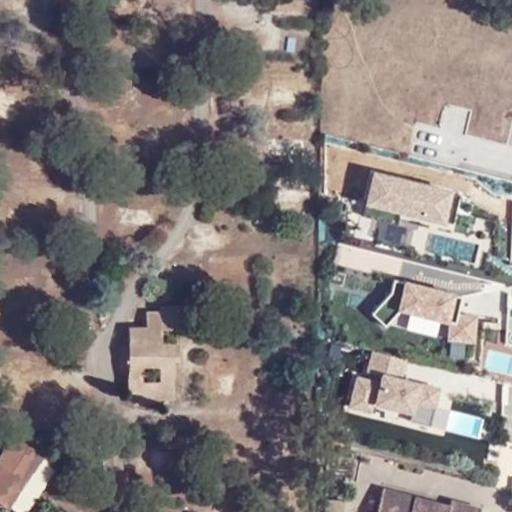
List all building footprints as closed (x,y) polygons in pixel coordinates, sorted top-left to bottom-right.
[(270,75),(271,109),(310,109),(310,74),(270,75)] [(0,126),(21,126),(20,108),(7,108),(6,86),(0,86),(0,126)] [(184,163),(183,130),(154,130),(155,164),(184,163)] [(399,210),(451,223),(458,194),(372,172),(368,189),(373,190),(371,196),(367,195),(362,215),(395,223),(399,210)] [(0,214),(0,233),(18,232),(17,214),(0,214)] [(250,286),(248,255),(209,258),(211,289),(250,286)] [(0,283),(2,314),(16,313),(15,298),(36,296),(34,274),(0,276),(0,283)] [(386,327),(402,310),(451,322),(449,341),(476,344),(479,317),(460,315),(465,297),(397,280),(394,292),(373,314),(386,327)] [(177,328),(178,306),(159,306),(159,311),(145,311),(146,326),(127,327),(125,393),(132,394),(132,404),(161,404),(161,399),(170,399),(172,360),(177,361),(176,343),(160,343),(160,328),(177,328)] [(0,358),(0,384),(36,377),(31,352),(0,358)] [(379,384),(356,379),(349,407),(368,412),(370,403),(410,413),(413,402),(433,407),(437,389),(399,380),(404,360),(372,352),(367,372),(381,376),(379,384)] [(241,382),(228,383),(227,360),(206,361),(208,401),(242,398),(241,382)] [(0,506),(10,511),(29,511),(56,464),(12,440),(0,461),(0,506)] [(501,482),(511,481),(511,444),(501,445),(501,482)] [(481,511),(483,508),(452,500),(450,505),(419,497),(383,488),(377,511),(481,511)]
